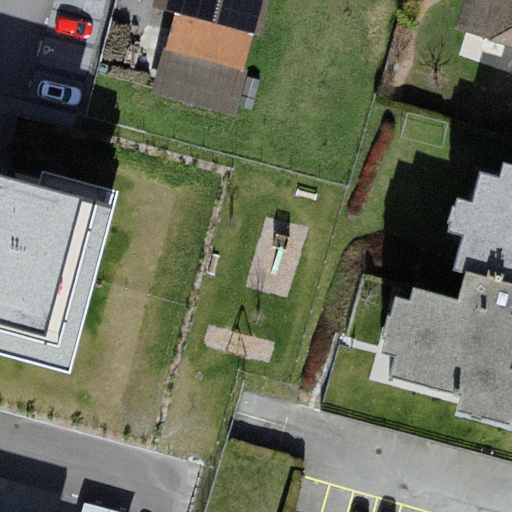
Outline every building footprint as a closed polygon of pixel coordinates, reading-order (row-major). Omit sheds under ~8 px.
[(270,0),(155,0),(154,8),(262,35),(270,0)] [(511,0),(462,0),(454,27),(511,44),(511,0)] [(446,289),(414,280),(410,296),(397,292),(381,351),(397,356),(389,383),(511,416),(511,166),(504,164),(499,182),(484,178),(476,206),(457,201),(449,231),(461,234),(446,289)] [(109,204),(0,174),(0,343),(65,361),(109,204)] [(83,494),(79,511),(130,511),(132,503),(83,494)]
